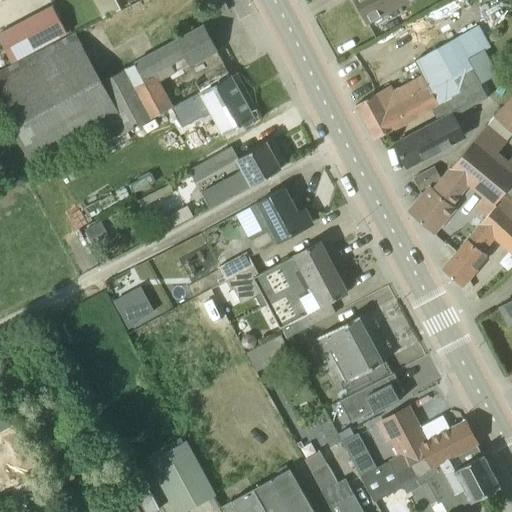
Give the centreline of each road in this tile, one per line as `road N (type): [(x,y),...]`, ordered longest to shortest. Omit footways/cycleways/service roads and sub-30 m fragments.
road 1 (secondary): [(511,456),(273,0)]
road 2 (unknown): [(317,89),(233,142),(116,197),(103,231),(114,269)]
